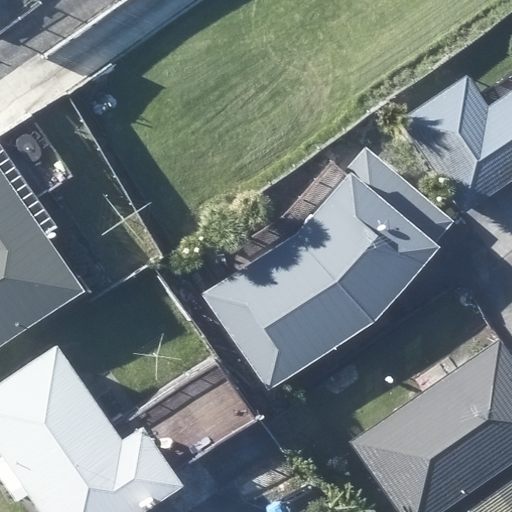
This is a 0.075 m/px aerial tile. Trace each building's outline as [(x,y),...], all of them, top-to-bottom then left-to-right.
[(511,71),(479,95),(463,72),(450,83),(436,63),(385,99),(395,113),(404,128),(462,209),(511,172),(511,71)] [(262,139),(222,66),(116,124),(156,196),(262,139)] [(202,293),(267,386),(371,313),(380,305),(450,219),(361,146),(289,234),(202,293)] [(0,338),(80,282),(46,234),(0,169),(0,338)] [(431,511),(511,456),(511,356),(498,337),(351,437),(401,511),(431,511)] [(118,432),(114,426),(54,339),(0,375),(0,451),(3,456),(0,458),(0,476),(14,498),(26,489),(41,511),(128,511),(180,477),(174,468),(140,417),(118,432)] [(470,511),(511,511),(511,477),(468,509),(470,511)]
